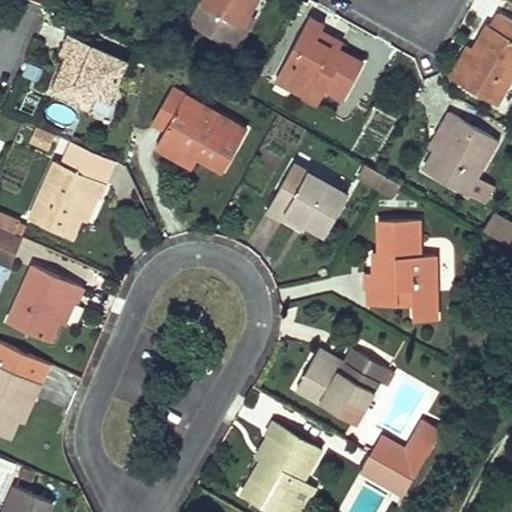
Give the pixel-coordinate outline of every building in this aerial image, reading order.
[(201,0),(189,22),(230,45),(247,14),(254,0),(201,0)] [(474,48),(456,78),(497,101),(511,75),(511,19),(499,12),(491,25),(488,23),(474,48)] [(247,14),(230,45),(235,48),(252,18),(247,14)] [(337,49),(317,38),(320,31),(324,24),(309,16),(276,79),(305,95),(313,81),(344,97),(363,62),(337,49)] [(154,24),(149,41),(161,48),(169,33),(154,24)] [(320,31),(317,38),(337,49),(341,42),(320,31)] [(53,93),(60,97),(67,94),(72,97),(74,102),(84,107),(90,93),(103,99),(123,54),(72,32),(61,57),(67,60),(53,93)] [(451,74),(456,78),(474,48),(468,45),(451,74)] [(155,147),(177,160),(184,149),(197,156),(223,172),(247,130),(205,106),(200,114),(182,104),(187,96),(172,88),(153,123),(165,130),(155,147)] [(26,91),(21,109),(35,113),(40,94),(26,91)] [(205,106),(187,96),(182,104),(200,114),(205,106)] [(51,104),(48,118),(70,122),(73,108),(51,104)] [(445,130),(434,148),(423,166),(466,192),(476,174),(497,138),(449,109),(439,127),(445,130)] [(35,126),(28,142),(49,150),(56,134),(35,126)] [(439,127),(428,145),(434,148),(445,130),(439,127)] [(74,142),(66,160),(108,179),(117,160),(74,142)] [(184,149),(177,160),(191,167),(197,156),(184,149)] [(73,236),(82,216),(91,194),(98,197),(100,198),(107,184),(56,161),(32,218),(73,236)] [(280,217),(281,216),(285,210),(307,222),(325,232),(348,193),(293,162),(266,209),(280,217)] [(364,162),(357,175),(375,185),(382,172),(374,166),(364,162)] [(382,172),(375,185),(393,195),(400,182),(382,172)] [(487,204),(497,186),(476,174),(466,192),(487,204)] [(91,194),(82,216),(89,220),(98,197),(91,194)] [(285,210),(281,216),(303,228),(307,222),(285,210)] [(21,221),(0,211),(0,225),(3,226),(8,229),(16,232),(19,224),(21,221)] [(492,213),(483,229),(495,236),(504,220),(492,213)] [(382,250),(382,270),(372,270),(366,270),(366,288),(369,287),(370,306),(416,305),(417,321),(438,321),(437,254),(421,254),(421,219),(382,219),(382,250)] [(26,228),(19,224),(16,232),(22,235),(26,228)] [(0,264),(12,269),(26,237),(22,235),(16,232),(8,229),(3,226),(0,233),(0,264)] [(382,250),(372,250),(372,270),(382,270),(382,250)] [(50,341),(58,322),(69,300),(74,302),(76,303),(83,288),(33,265),(8,323),(50,341)] [(69,300),(58,322),(64,325),(74,302),(69,300)] [(0,432),(8,436),(16,417),(27,394),(33,397),(35,398),(42,383),(51,364),(1,341),(0,343),(0,432)] [(341,369),(315,354),(297,386),(355,419),(386,365),(354,347),(345,363),(341,369)] [(319,347),(315,354),(341,369),(345,363),(319,347)] [(27,394),(16,417),(22,420),(33,397),(27,394)] [(424,418),(407,448),(425,459),(443,429),(424,418)] [(274,438),(263,459),(243,493),(275,511),(283,511),(303,478),(321,446),(275,420),(266,434),(268,435),(274,438)] [(268,435),(257,456),(263,459),(274,438),(268,435)] [(374,453),(416,475),(425,459),(407,448),(384,435),(374,453)] [(405,495),(416,475),(374,453),(363,470),(405,495)] [(27,468),(23,478),(35,483),(40,473),(27,468)] [(307,511),(322,488),(303,478),(283,511),(307,511)] [(47,511),(53,500),(17,484),(3,511),(47,511)]
